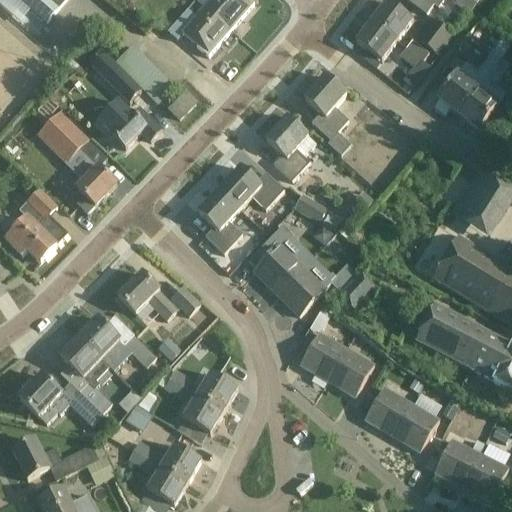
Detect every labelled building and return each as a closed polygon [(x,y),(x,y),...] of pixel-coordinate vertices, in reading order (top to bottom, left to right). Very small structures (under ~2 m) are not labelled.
[(17,0),(46,26),(68,0),(17,0)] [(255,8),(245,0),(213,0),(204,11),(182,37),(210,61),(255,8)] [(204,11),(213,0),(200,0),(196,5),(204,11)] [(410,0),(407,4),(415,10),(426,18),(434,8),(438,11),(446,0),(410,0)] [(372,26),(398,46),(413,25),(388,6),(372,26)] [(398,46),(372,26),(357,47),(382,66),(398,46)] [(437,26),(421,47),(439,60),(454,39),(437,26)] [(439,104),(459,119),(478,93),(486,83),(501,63),(511,49),(504,43),(493,57),(478,77),(466,68),(458,78),(439,104)] [(413,44),(406,52),(423,65),(429,56),(413,44)] [(116,65),(124,73),(141,57),(133,48),(122,58),(116,65)] [(478,93),(459,119),(479,134),(498,108),(506,98),(493,89),(509,68),(510,69),(511,65),(511,49),(501,63),(486,83),(478,93)] [(406,52),(400,60),(417,72),(423,65),(406,52)] [(124,73),(133,82),(150,65),(141,57),(124,73)] [(133,82),(141,90),(158,74),(150,65),(133,82)] [(117,72),(106,83),(128,106),(139,95),(117,72)] [(141,90),(149,99),(167,82),(158,74),(141,90)] [(325,79),(304,102),(320,116),(311,126),(330,143),(337,136),(349,123),(335,111),(346,98),(325,79)] [(149,99),(157,108),(175,91),(167,82),(149,99)] [(199,107),(187,95),(168,114),(180,126),(199,107)] [(131,117),(118,104),(99,124),(111,137),(110,138),(126,153),(142,136),(151,145),(162,134),(139,111),(133,117),(132,116),(131,117)] [(511,106),(508,104),(502,111),(510,117),(511,114),(511,106)] [(89,144),(60,116),(38,139),(66,167),(66,168),(85,186),(78,193),(86,200),(78,208),(88,217),(96,209),(96,210),(118,187),(100,170),(98,172),(80,154),(89,144)] [(317,148),(308,140),(287,120),(266,143),(281,158),(273,167),(292,185),(310,165),(304,160),(317,148)] [(327,147),(342,159),(351,149),(337,136),(330,143),(327,147)] [(241,170),(219,193),(240,214),(252,201),(266,213),(284,193),(265,176),(256,185),(241,170)] [(511,204),(511,196),(480,175),(452,217),(487,241),(511,204)] [(58,211),(40,193),(19,214),(28,222),(6,245),(22,261),(29,254),(41,266),(68,238),(49,220),(58,211)] [(240,214),(219,193),(198,216),(214,231),(205,240),(224,258),(242,238),(229,226),(240,214)] [(372,205),(363,198),(354,208),(364,216),(372,205)] [(327,214),(304,200),(297,212),(320,226),(327,214)] [(254,275),(277,298),(303,271),(282,250),(292,239),(282,230),(265,247),(274,255),(254,275)] [(315,241),(324,249),(332,239),(322,232),(315,241)] [(511,271),(458,239),(433,280),(511,327),(511,271)] [(358,278),(348,268),(331,286),(341,296),(358,278)] [(326,293),(303,271),(277,298),(299,320),(326,293)] [(160,294),(142,276),(118,300),(136,318),(148,305),(167,324),(180,311),(189,319),(200,308),(183,291),(169,305),(159,295),(160,294)] [(375,290),(361,277),(340,300),(353,313),(375,290)] [(511,346),(434,307),(416,343),(494,383),(493,385),(511,394),(511,346)] [(97,322),(79,341),(110,371),(123,357),(127,360),(130,357),(147,373),(157,362),(133,339),(124,349),(119,345),(120,344),(97,322)] [(347,353),(356,336),(337,325),(334,331),(330,329),(324,339),(319,337),(300,369),(328,385),(347,353)] [(110,371),(79,341),(60,360),(88,386),(78,396),(91,408),(101,419),(112,408),(96,392),(100,388),(97,385),(110,371)] [(168,344),(159,354),(170,365),(180,355),(168,344)] [(347,353),(328,385),(355,401),(374,369),(347,353)] [(175,373),(170,383),(187,393),(193,384),(175,373)] [(197,399),(224,415),(238,392),(211,376),(197,399)] [(71,408),(61,398),(62,397),(42,378),(20,402),(47,428),(58,416),(60,418),(69,409),(71,408)] [(422,387),(414,382),(409,391),(417,396),(422,387)] [(187,393),(170,383),(164,393),(182,403),(187,393)] [(91,408),(78,396),(70,388),(62,397),(61,398),(71,408),(69,409),(80,420),(91,408)] [(365,424),(393,440),(411,408),(384,392),(365,424)] [(133,394),(119,409),(128,417),(141,402),(133,394)] [(210,438),(224,415),(197,399),(184,422),(210,438)] [(461,404),(452,399),(441,418),(450,423),(461,404)] [(127,422),(144,435),(155,419),(145,411),(149,406),(143,401),(127,422)] [(439,424),(411,408),(393,440),(420,456),(439,424)] [(500,452),(510,432),(482,419),(472,440),(500,452)] [(188,487),(134,454),(116,444),(107,438),(101,448),(107,456),(111,450),(130,462),(128,465),(155,481),(148,493),(174,510),(188,487)] [(50,472),(62,466),(55,452),(43,459),(35,443),(13,455),(27,484),(50,472)] [(463,491),(480,458),(451,443),(435,477),(463,491)] [(140,445),(134,454),(188,487),(202,464),(175,448),(167,461),(140,445)] [(477,445),(472,454),(480,458),(484,448),(477,445)] [(87,470),(106,460),(107,460),(100,446),(62,466),(69,479),(87,470)] [(509,472),(480,458),(463,491),(492,505),(509,472)] [(116,478),(106,460),(92,468),(101,486),(116,478)] [(71,507),(65,494),(64,492),(38,505),(41,511),(94,511),(88,498),(71,507)]
